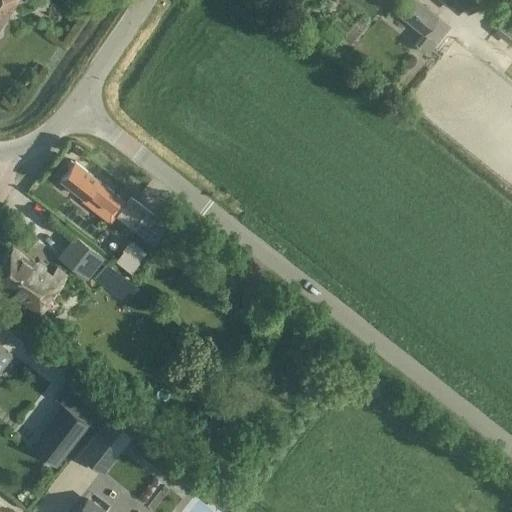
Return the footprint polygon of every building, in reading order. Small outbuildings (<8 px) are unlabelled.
[(0,0),(0,18),(12,1),(15,2),(20,1),(22,0),(0,0)] [(413,42),(426,53),(449,25),(418,0),(397,0),(391,8),(421,33),(413,42)] [(439,0),(457,14),(467,0),(439,0)] [(116,215),(143,236),(157,217),(130,196),(126,202),(74,161),(60,178),(84,197),(80,201),(110,224),(116,215)] [(105,257),(74,234),(58,254),(89,278),(105,257)] [(0,264),(0,284),(41,312),(66,276),(56,268),(51,274),(30,259),(12,247),(0,264)] [(0,362),(7,353),(10,356),(11,355),(0,346),(0,362)] [(33,446),(32,445),(31,446),(56,466),(88,424),(63,404),(62,405),(63,406),(33,446)] [(109,416),(79,454),(101,472),(132,434),(109,416)] [(103,511),(87,499),(76,511),(103,511)]
